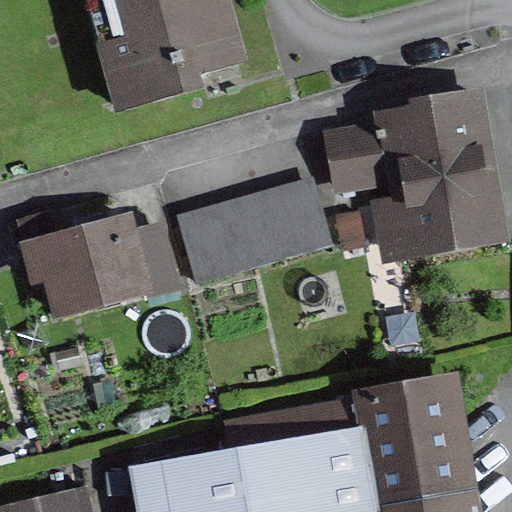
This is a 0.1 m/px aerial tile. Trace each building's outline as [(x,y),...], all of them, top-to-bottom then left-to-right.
[(63,0),(102,118),(232,77),(207,0),(63,0)] [(380,139),(330,145),(339,212),(371,208),(377,258),(497,243),(478,93),(376,106),(380,139)] [(309,186),(177,221),(197,293),(328,258),(309,186)] [(153,214),(15,244),(33,326),(171,296),(153,214)] [(349,434),(111,475),(117,511),(467,511),(446,392),(345,410),(349,434)] [(90,511),(87,498),(23,511),(90,511)]
